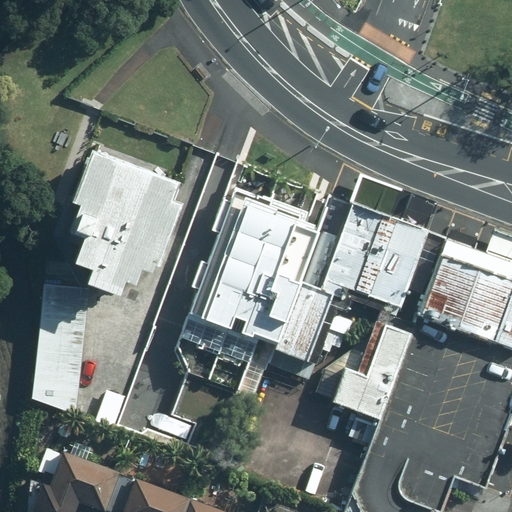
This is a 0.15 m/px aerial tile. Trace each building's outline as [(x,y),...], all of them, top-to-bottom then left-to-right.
[(184,193),(84,152),(65,197),(78,202),(66,230),(75,234),(67,252),(84,259),(76,279),(101,290),(157,260),(184,193)] [(325,212),(244,179),(190,313),(300,357),(329,286),(300,274),(325,212)] [(430,229),(340,198),(314,270),(404,302),(430,229)] [(511,255),(439,230),(349,504),(372,511),(485,511),(511,430),(511,255)] [(90,289),(45,285),(35,401),(79,405),(90,289)] [(334,337),(315,387),(370,407),(403,320),(375,309),(361,347),(334,337)] [(192,425),(161,411),(155,423),(186,438),(192,425)] [(76,511),(80,505),(99,511),(227,511),(64,452),(62,457),(45,451),(37,473),(44,476),(31,511),(76,511)]
